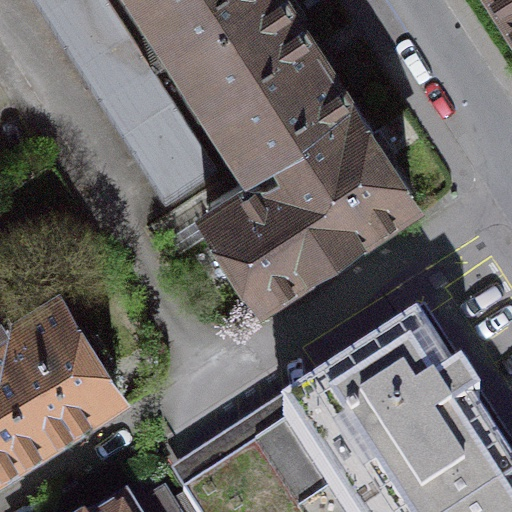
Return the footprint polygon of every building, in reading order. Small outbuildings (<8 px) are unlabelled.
[(36,0),(42,9),(55,0),(36,0)] [(107,0),(55,0),(42,9),(73,56),(103,104),(154,71),(107,0)] [(217,14),(239,0),(143,0),(175,49),(220,19),(217,14)] [(312,37),(287,0),(239,0),(217,14),(220,19),(175,49),(245,157),(253,159),(350,96),(312,37)] [(511,0),(499,0),(511,20),(511,0)] [(154,71),(103,104),(135,152),(166,200),(217,168),(154,71)] [(262,290),(412,192),(381,144),(350,96),(253,159),(258,160),(278,147),(282,153),(280,164),(266,173),(257,172),(206,205),(262,290)] [(16,330),(10,320),(0,326),(0,457),(118,383),(58,286),(21,309),(29,322),(16,330)] [(0,326),(10,320),(0,303),(0,326)] [(511,511),(511,491),(468,424),(473,421),(467,411),(460,401),(455,404),(416,344),(224,469),(243,497),(220,511),(197,511),(186,494),(183,495),(185,498),(193,511),(511,511)] [(171,506),(164,495),(135,511),(193,511),(185,498),(171,506)]
